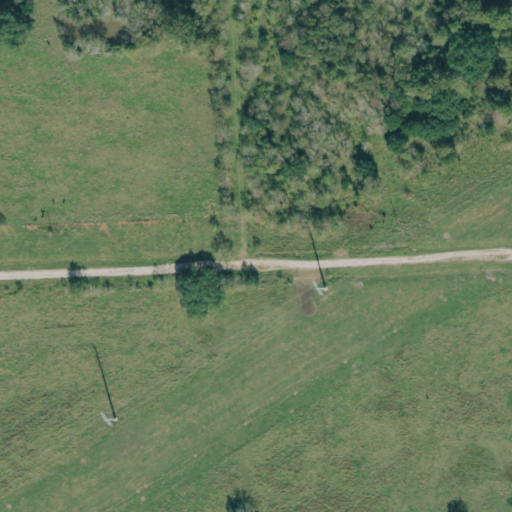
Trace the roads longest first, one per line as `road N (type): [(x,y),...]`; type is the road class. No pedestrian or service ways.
road 1 (track): [(0,274),(511,253)]
road 2 (track): [(245,264),(230,0)]
